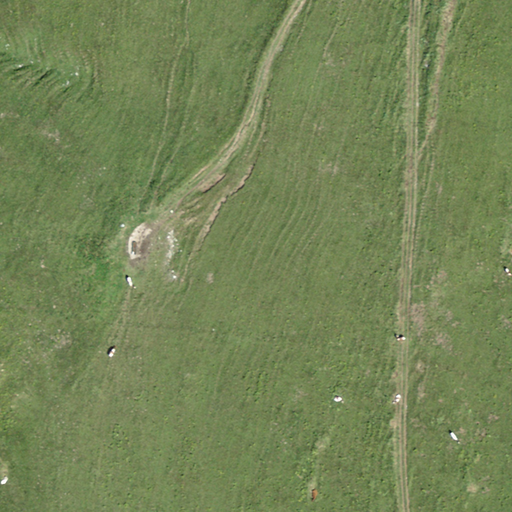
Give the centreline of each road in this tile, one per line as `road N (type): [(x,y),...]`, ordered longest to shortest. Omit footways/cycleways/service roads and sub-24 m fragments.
road 1 (track): [(416,0),(396,292),(421,511)]
road 2 (track): [(182,204),(244,123),(301,0)]
